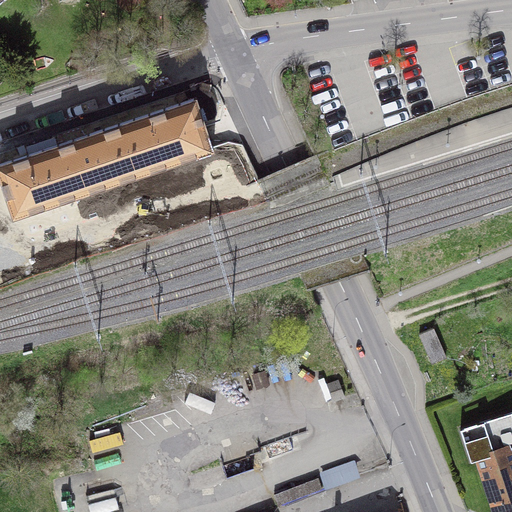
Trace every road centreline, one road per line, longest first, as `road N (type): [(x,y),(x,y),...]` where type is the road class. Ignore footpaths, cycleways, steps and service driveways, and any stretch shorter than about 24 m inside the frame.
road 1 (secondary): [(435,511),(356,318),(228,47)]
road 2 (residential): [(511,9),(228,47)]
road 3 (residential): [(228,47),(0,123)]
road 4 (track): [(362,333),(511,282)]
